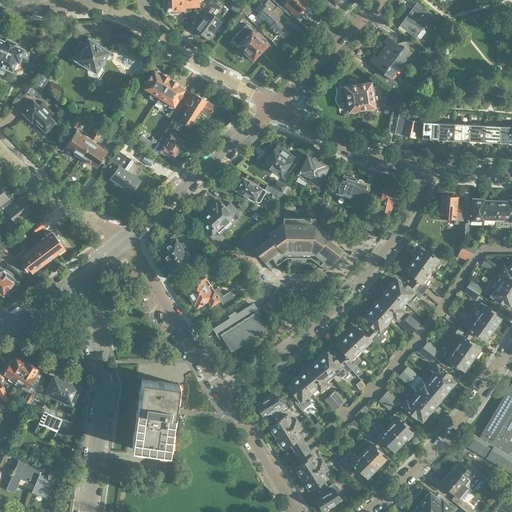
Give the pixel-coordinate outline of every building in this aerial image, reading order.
[(172,0),(173,10),(184,9),(184,6),(198,5),(197,0),(172,0)] [(276,6),(268,0),(267,0),(263,5),(260,3),(254,10),(267,21),(265,23),(278,34),(277,35),(279,36),(281,34),(280,34),(281,33),(284,35),(288,31),(285,29),(287,26),(278,18),(279,17),(283,13),(276,6)] [(287,0),(284,5),(297,16),(302,10),(305,8),(306,5),(310,0),(287,0)] [(235,2),(231,8),(237,13),(242,7),(235,2)] [(207,3),(198,15),(199,15),(203,18),(195,28),(208,38),(213,31),(211,30),(219,20),(211,14),(215,9),(207,3)] [(415,38),(416,36),(419,39),(425,31),(422,29),(427,22),(432,25),(437,18),(417,3),(411,10),(412,11),(401,27),(415,38)] [(245,15),(241,11),(235,19),(238,22),(245,15)] [(231,39),(237,45),(253,60),(254,59),(256,58),(258,56),(259,54),(267,45),(252,30),(246,24),(231,39)] [(386,44),(382,50),(402,65),(411,52),(413,53),(417,48),(407,40),(402,47),(388,36),(383,42),(386,44)] [(21,56),(22,57),(27,59),(29,53),(23,50),(24,49),(15,45),(16,43),(6,39),(5,41),(0,38),(0,64),(12,70),(16,60),(19,61),(21,56)] [(73,51),(77,54),(78,54),(74,60),(76,61),(76,63),(79,65),(81,64),(89,69),(89,72),(91,73),(93,72),(96,73),(97,72),(99,71),(101,69),(100,66),(105,60),(107,59),(108,57),(108,55),(110,52),(107,50),(107,48),(105,47),(103,47),(95,43),(95,41),(93,39),(91,39),(88,38),(85,43),(80,41),(73,51)] [(40,40),(34,53),(41,57),(43,52),(47,46),(47,44),(40,40)] [(436,49),(430,45),(425,52),(431,56),(436,49)] [(47,46),(43,52),(49,55),(52,49),(47,46)] [(402,65),(382,50),(377,57),(374,55),(369,61),(378,68),(372,76),(385,86),(386,84),(388,86),(401,96),(403,88),(391,79),(402,65)] [(150,98),(155,101),(170,78),(164,74),(161,75),(154,71),(152,74),(151,74),(147,80),(148,81),(143,88),(151,93),(149,95),(150,98)] [(42,72),(33,85),(41,91),(47,94),(52,86),(47,83),(50,77),(42,72)] [(170,78),(155,101),(162,105),(164,104),(166,102),(174,107),(178,99),(179,99),(182,94),(182,93),(184,89),(178,85),(177,82),(170,78)] [(340,94),(341,96),(340,97),(342,103),(342,106),(347,105),(348,111),(350,111),(353,113),(357,110),(375,107),(371,82),(353,85),(353,83),(346,85),(346,86),(344,86),(345,93),(340,94)] [(401,96),(388,86),(384,105),(392,107),(393,104),(399,105),(401,96)] [(48,95),(41,91),(38,89),(35,94),(45,100),(48,95)] [(214,105),(192,91),(184,104),(188,106),(185,112),(184,111),(179,120),(188,126),(200,108),(209,114),(214,105)] [(38,106),(33,100),(22,111),(26,116),(25,118),(29,121),(31,120),(32,122),(34,120),(47,133),(57,124),(50,117),(53,115),(41,103),(38,106)] [(420,113),(400,109),(395,133),(415,138),(419,121),(420,113)] [(85,116),(78,112),(70,124),(78,129),(85,116)] [(421,138),(437,139),(438,122),(422,121),(421,138)] [(438,122),(437,139),(453,140),(454,123),(438,122)] [(454,123),(453,140),(468,141),(469,124),(454,123)] [(469,124),(468,141),(483,141),(484,125),(469,124)] [(484,125),(483,141),(499,142),(500,125),(484,125)] [(511,126),(500,125),(499,142),(511,143),(511,126)] [(90,135),(93,137),(98,130),(95,127),(90,135)] [(74,154),(80,158),(91,141),(76,130),(71,138),(68,138),(66,142),(67,144),(65,146),(74,151),(74,154)] [(98,130),(93,137),(97,140),(102,133),(98,130)] [(184,140),(170,132),(167,137),(170,138),(166,145),(160,142),(156,150),(162,153),(163,151),(175,158),(184,140)] [(160,139),(154,135),(149,144),(155,147),(160,139)] [(91,141),(80,158),(85,161),(88,161),(96,166),(98,165),(100,164),(102,161),(102,158),(107,151),(91,141)] [(287,152),(277,145),(264,163),(281,176),(292,161),(291,161),(294,157),(287,151),(287,152)] [(118,150),(107,166),(114,171),(110,177),(116,181),(117,180),(128,188),(134,185),(135,185),(136,184),(140,182),(138,180),(139,179),(136,177),(142,167),(131,159),(118,150)] [(153,161),(145,155),(141,160),(150,166),(153,161)] [(297,175),(308,180),(317,161),(317,160),(316,158),(313,157),(311,158),(307,156),(297,175)] [(317,161),(308,180),(319,186),(328,166),(324,164),(323,162),(320,160),(318,161),(317,161)] [(338,188),(336,193),(350,198),(357,179),(355,178),(353,176),(350,176),(349,177),(344,175),(342,179),(341,178),(337,188),(338,188)] [(266,191),(242,177),(240,182),(239,181),(237,182),(235,185),(236,188),(235,189),(247,196),(248,199),(251,200),(253,200),(253,199),(258,202),(260,201),(266,191)] [(270,185),(272,186),(282,191),(285,185),(274,179),(270,185)] [(350,198),(363,202),(365,197),(368,189),(367,188),(368,184),(363,182),(363,181),(361,179),(358,179),(357,179),(350,198)] [(281,192),(282,192),(288,195),(292,188),(286,185),(285,185),(282,191),(281,192)] [(384,187),(383,186),(377,209),(390,213),(396,189),(394,189),(394,187),(385,185),(384,187)] [(282,191),(272,186),(269,192),(279,198),(282,192),(281,192),(282,191)] [(0,206),(10,199),(9,197),(8,198),(0,187),(0,206)] [(10,199),(0,206),(0,208),(5,215),(8,213),(17,224),(34,211),(22,196),(16,200),(12,195),(9,197),(10,199)] [(457,196),(445,195),(445,206),(441,205),(440,214),(444,214),(444,217),(455,218),(455,222),(462,223),(462,216),(462,206),(456,205),(457,196)] [(313,203),(319,206),(322,199),(316,196),(313,203)] [(468,220),(482,220),(483,199),(469,198),(468,220)] [(325,208),(328,202),(322,199),(319,206),(325,208)] [(483,199),(482,220),(483,220),(496,220),(497,200),(495,200),(494,199),(491,199),(490,200),(484,200),(484,199),(483,199)] [(497,200),(496,220),(508,221),(509,221),(509,200),(509,201),(503,201),(502,200),(499,199),(498,200),(497,200)] [(207,208),(223,225),(226,229),(232,223),(231,222),(235,219),(241,214),(230,202),(225,206),(221,201),(218,204),(216,202),(214,203),(213,203),(208,207),(207,208)] [(197,222),(202,227),(197,231),(208,243),(216,237),(213,234),(217,231),(220,235),(226,229),(223,225),(207,208),(207,209),(201,215),(201,217),(202,218),(197,222)] [(281,211),(279,209),(239,244),(241,247),(281,211)] [(360,215),(356,225),(363,228),(364,227),(365,222),(368,215),(364,214),(363,216),(360,215)] [(255,249),(264,261),(270,269),(277,265),(287,257),(291,257),(291,263),(293,264),(295,264),(298,265),(300,265),(303,264),(306,263),(306,258),(311,258),(320,265),(327,270),(333,262),(342,249),(341,248),(327,237),(329,234),(315,223),(315,218),(310,218),(309,216),(308,218),(283,217),(283,224),(269,234),(271,237),(255,249)] [(44,218),(32,227),(36,232),(48,223),(44,218)] [(52,232),(41,240),(48,248),(53,256),(64,247),(62,244),(63,243),(57,235),(56,236),(52,232)] [(41,240),(31,248),(43,264),(53,256),(48,248),(41,240)] [(174,240),(160,248),(159,249),(161,251),(159,252),(162,256),(163,255),(170,265),(172,266),(173,266),(176,271),(187,264),(192,271),(199,267),(190,253),(188,250),(184,243),(183,244),(180,246),(176,240),(174,240)] [(461,248),(473,254),(478,248),(464,242),(461,248)] [(3,247),(0,248),(0,257),(6,264),(7,264),(14,256),(3,247)] [(43,264),(31,248),(20,256),(24,261),(21,263),(26,270),(29,268),(31,272),(43,264)] [(413,258),(412,258),(430,271),(435,264),(438,266),(440,263),(443,265),(447,260),(435,251),(433,255),(427,251),(425,253),(420,248),(418,252),(416,252),(412,257),(413,258)] [(205,253),(209,260),(215,257),(216,256),(212,249),(205,253)] [(206,263),(210,269),(220,263),(215,257),(209,260),(206,263)] [(430,271),(412,258),(411,260),(407,264),(408,266),(405,269),(411,273),(409,274),(415,279),(412,283),(424,292),(431,283),(428,281),(430,278),(426,275),(430,271)] [(484,259),(481,265),(487,269),(490,263),(484,259)] [(504,266),(501,271),(511,277),(511,261),(508,268),(504,266)] [(0,290),(3,293),(7,288),(8,289),(15,280),(3,270),(2,270),(1,270),(0,270),(0,290)] [(496,282),(498,283),(511,291),(511,277),(501,271),(499,275),(500,276),(496,282)] [(185,290),(189,297),(210,284),(204,274),(184,286),(186,290),(185,290)] [(242,275),(234,279),(240,292),(248,288),(242,275)] [(389,286),(388,287),(405,303),(411,297),(413,299),(416,296),(419,298),(424,292),(412,283),(409,287),(404,282),(402,283),(397,278),(394,281),(392,281),(388,286),(389,286)] [(511,291),(498,283),(490,278),(490,280),(488,280),(486,283),(487,285),(483,290),(487,293),(502,303),(503,302),(509,305),(511,301),(511,291)] [(471,281),(467,286),(479,294),(482,288),(471,281)] [(234,297),(230,291),(223,295),(218,288),(214,290),(210,284),(189,297),(194,303),(195,303),(197,306),(208,300),(211,305),(220,299),(223,304),(234,297)] [(467,286),(464,291),(475,299),(479,294),(467,286)] [(382,295),(380,297),(400,315),(404,312),(400,308),(405,303),(388,287),(386,289),(382,293),(382,295)] [(372,305),(371,306),(388,322),(393,316),(397,319),(400,315),(380,297),(377,300),(375,301),(372,304),(372,305)] [(480,310),(476,316),(493,329),(494,328),(495,328),(498,323),(498,322),(500,318),(495,314),(496,313),(481,302),(477,308),(480,310)] [(219,337),(221,336),(222,335),(232,350),(232,349),(231,348),(244,339),(245,341),(246,341),(245,339),(263,327),(264,329),(265,329),(256,314),(258,312),(253,303),(252,303),(253,304),(235,315),(234,313),(230,315),(231,318),(214,328),(214,327),(213,328),(219,337)] [(372,326),(368,330),(380,342),(386,336),(383,333),(386,329),(384,327),(388,322),(371,306),(369,308),(365,312),(366,313),(363,316),(368,321),(367,322),(372,326)] [(409,314),(405,319),(416,329),(420,324),(409,314)] [(463,320),(458,327),(471,335),(473,332),(478,336),(480,335),(485,339),(488,335),(490,335),(493,330),(493,329),(476,316),(472,322),(468,320),(466,322),(463,320)] [(416,329),(405,319),(400,324),(411,333),(416,329)] [(349,331),(345,335),(360,350),(366,345),(369,348),(371,345),(374,348),(380,342),(368,330),(365,334),(360,329),(359,330),(355,326),(354,326),(352,324),(347,329),(349,331)] [(441,331),(436,326),(433,330),(438,335),(441,331)] [(458,341),(454,347),(471,359),(474,355),(475,357),(480,351),(478,349),(473,344),(474,343),(468,339),(471,335),(458,327),(454,333),(457,336),(455,338),(458,341)] [(341,358),(351,370),(357,377),(361,373),(355,366),(358,364),(360,361),(355,356),(360,350),(345,335),(342,338),(340,336),(335,341),(337,343),(336,343),(341,348),(341,349),(345,355),(341,358)] [(427,342),(423,347),(434,356),(438,350),(427,342)] [(423,347),(419,352),(430,361),(434,356),(423,347)] [(471,359),(454,347),(449,353),(445,350),(442,356),(457,366),(458,365),(463,369),(464,369),(466,370),(471,364),(469,362),(471,359)] [(317,359),(331,376),(335,373),(340,379),(344,375),(351,370),(341,358),(337,361),(333,356),(332,357),(327,352),(324,354),(323,354),(317,358),(317,359)] [(8,380),(15,384),(27,362),(23,360),(21,361),(15,357),(13,360),(11,359),(3,372),(10,376),(8,380)] [(310,365),(307,368),(324,387),(327,384),(325,381),(331,376),(317,359),(316,360),(310,364),(310,365)] [(29,363),(27,362),(15,384),(21,387),(21,388),(27,391),(28,391),(21,405),(27,408),(29,404),(33,398),(33,397),(35,395),(41,383),(34,379),(37,374),(35,372),(37,368),(35,366),(34,365),(31,363),(29,363)] [(434,372),(430,377),(447,391),(448,391),(451,387),(451,384),(454,381),(449,377),(450,375),(435,364),(430,370),(434,372)] [(413,379),(418,385),(438,401),(441,398),(442,398),(446,393),(446,392),(447,391),(430,377),(425,383),(421,381),(421,377),(417,374),(407,366),(403,371),(409,376),(413,379)] [(298,375),(297,375),(311,392),(317,387),(319,391),(324,387),(307,368),(304,370),(303,370),(298,374),(298,375)] [(403,371),(399,376),(404,380),(409,376),(403,371)] [(311,392),(297,375),(296,376),(291,380),(291,381),(288,384),(292,389),(291,391),(296,396),(292,399),(302,410),(308,405),(306,402),(308,400),(305,397),(311,392)] [(66,382),(53,376),(49,386),(47,385),(45,391),(46,392),(46,393),(59,399),(66,382)] [(179,384),(141,379),(132,448),(170,453),(179,384)] [(481,433),(483,434),(480,438),(473,434),(466,446),(511,473),(511,381),(482,432),(481,433)] [(75,397),(79,388),(66,382),(59,399),(72,404),(72,403),(74,404),(76,398),(75,397)] [(418,392),(414,397),(430,411),(431,410),(432,410),(436,405),(436,403),(438,401),(418,385),(415,389),(418,392)] [(2,386),(0,387),(0,394),(4,402),(9,398),(2,386)] [(335,391),(330,395),(339,405),(344,402),(335,391)] [(387,391),(383,395),(393,405),(397,401),(387,391)] [(263,415),(264,415),(267,419),(277,413),(286,408),(282,403),(284,402),(280,398),(278,399),(274,393),(273,394),(271,393),(267,396),(266,397),(256,404),(257,405),(257,407),(259,411),(261,411),(263,415)] [(46,399),(36,394),(34,399),(44,403),(46,399)] [(339,405),(330,395),(325,399),(334,409),(339,405)] [(383,395),(379,400),(389,409),(393,405),(383,395)] [(430,411),(414,397),(409,403),(406,400),(401,405),(416,417),(417,416),(422,420),(425,417),(426,417),(430,412),(430,411)] [(33,398),(29,404),(41,410),(44,403),(33,398)] [(72,423),(62,418),(48,412),(44,410),(35,431),(41,434),(46,427),(47,427),(47,426),(56,430),(52,439),(63,444),(72,423)] [(394,412),(389,417),(392,420),(387,426),(403,441),(406,437),(408,439),(413,434),(411,432),(412,432),(407,427),(408,426),(394,412)] [(277,413),(267,419),(270,425),(269,425),(270,427),(270,428),(273,432),(274,433),(276,436),(298,422),(295,418),(291,420),(287,414),(280,418),(277,413)] [(298,422),(276,436),(279,440),(278,441),(281,445),(283,446),(283,447),(289,443),(295,453),(307,446),(297,429),(301,427),(298,422)] [(314,425),(319,432),(324,428),(319,422),(314,425)] [(382,430),(379,428),(376,425),(368,433),(379,444),(382,441),(387,446),(388,445),(393,450),(394,449),(396,451),(401,446),(399,444),(403,441),(387,426),(382,430)] [(11,441),(16,433),(13,430),(4,431),(11,441)] [(4,431),(0,431),(0,439),(7,448),(11,441),(4,431)] [(366,447),(361,452),(376,468),(377,467),(378,467),(382,463),(382,461),(385,458),(380,453),(381,452),(376,447),(379,444),(368,433),(363,439),(365,441),(363,444),(366,447)] [(295,453),(298,457),(302,463),(296,467),(296,468),(296,470),(299,474),(300,474),(303,478),(324,464),(321,459),(318,462),(307,446),(295,453)] [(376,468),(361,452),(356,457),(352,454),(347,460),(343,455),(336,461),(348,474),(353,469),(351,467),(352,465),(361,473),(362,472),(367,476),(370,473),(372,473),(376,469),(376,468)] [(32,467),(27,465),(18,461),(6,489),(14,492),(20,479),(34,485),(39,473),(40,471),(32,467)] [(458,461),(449,472),(468,487),(472,491),(481,480),(485,475),(471,464),(467,469),(458,461)] [(324,464),(303,478),(305,481),(304,483),(307,487),(309,488),(310,488),(313,493),(324,486),(321,481),(327,477),(323,470),(327,468),(324,464)] [(34,485),(31,492),(46,497),(48,492),(55,495),(65,474),(51,468),(47,476),(39,473),(34,485)] [(468,487),(449,472),(440,482),(455,495),(459,498),(459,497),(468,487)] [(324,486),(313,493),(316,498),(315,498),(318,502),(318,504),(320,508),(322,509),(333,503),(335,503),(339,500),(339,499),(340,498),(336,492),(340,489),(337,485),(330,490),(327,486),(324,487),(324,486)] [(450,511),(454,507),(453,506),(453,507),(447,502),(443,499),(441,501),(429,491),(423,499),(423,500),(422,500),(420,502),(420,503),(419,503),(413,511),(414,511),(450,511)] [(459,498),(455,502),(467,511),(475,511),(476,511),(459,497),(459,498)] [(494,499),(489,504),(493,508),(498,502),(494,499)]
